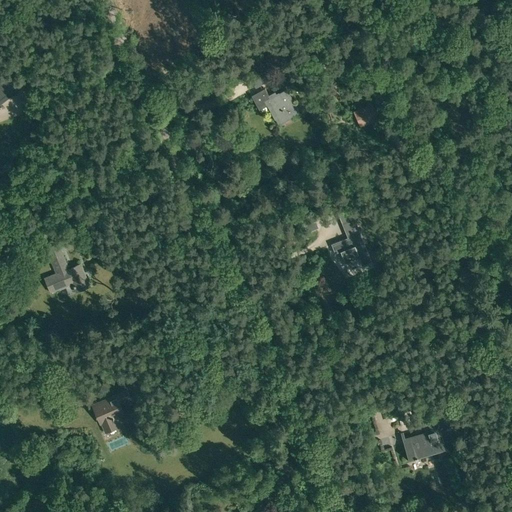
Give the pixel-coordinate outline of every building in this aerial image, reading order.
[(0,79),(0,103),(21,88),(9,73),(0,79)] [(268,104),(278,123),(299,112),(286,89),(276,94),(275,92),(269,95),(265,88),(251,95),(259,109),(268,104)] [(368,93),(367,90),(357,95),(361,103),(363,102),(361,96),(368,93)] [(353,111),(360,127),(379,119),(372,103),(353,111)] [(403,202),(406,211),(414,208),(411,198),(403,202)] [(391,204),(395,217),(405,213),(401,201),(391,204)] [(359,258),(361,265),(371,261),(354,218),(341,223),(347,237),(331,244),(334,253),(340,251),(345,263),(359,258)] [(304,225),(307,231),(318,227),(315,221),(304,225)] [(72,282),(76,291),(89,286),(80,264),(68,269),(57,244),(46,248),(57,273),(45,278),(50,291),(72,282)] [(128,367),(132,377),(150,369),(146,360),(128,367)] [(131,374),(128,367),(116,372),(118,379),(131,374)] [(102,424),(105,432),(117,427),(127,422),(139,417),(136,409),(124,414),(119,402),(130,397),(127,390),(116,394),(117,396),(93,406),(101,424),(102,424)] [(404,438),(409,456),(443,446),(434,417),(433,413),(421,416),(422,420),(422,421),(425,432),(404,438)] [(398,423),(386,427),(389,436),(401,433),(398,423)] [(118,460),(137,457),(135,448),(116,452),(118,460)] [(426,470),(451,463),(449,455),(424,462),(426,470)]
